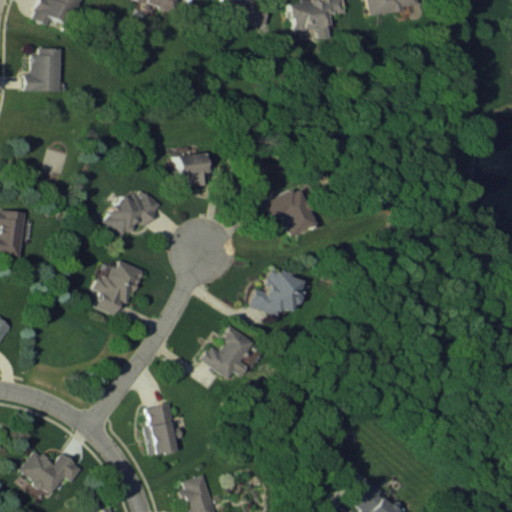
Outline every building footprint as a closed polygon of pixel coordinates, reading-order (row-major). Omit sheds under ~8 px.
[(65,27),(73,0),(33,0),(29,17),(65,27)] [(167,0),(130,0),(165,10),(167,0)] [(215,0),(216,23),(261,22),(260,0),(215,0)] [(337,12),(336,0),(281,0),(284,29),(318,26),(317,13),(337,12)] [(361,0),(363,12),(408,6),(407,0),(361,0)] [(53,89),(53,46),(24,46),(24,73),(16,73),(16,89),(53,89)] [(190,177),(191,182),(204,181),(202,152),(165,154),(167,178),(190,177)] [(250,204),(258,224),(278,216),(286,235),(309,225),(293,186),(250,204)] [(137,226),(155,202),(139,190),(135,195),(129,190),(122,200),(115,194),(97,219),(118,235),(129,220),(137,226)] [(0,254),(13,256),(17,210),(0,209),(0,254)] [(134,269),(104,255),(83,303),(113,316),(134,269)] [(249,304),(291,317),(303,279),(262,266),(249,304)] [(228,378),(232,370),(241,375),(247,364),(240,360),(252,340),(227,325),(213,348),(205,343),(196,358),(228,378)] [(139,405),(142,452),(170,450),(166,402),(139,405)] [(14,468),(45,494),(59,476),(65,480),(75,468),(56,452),(47,463),(29,449),(14,468)] [(212,511),(199,474),(178,481),(181,488),(175,490),(182,511),(212,511)] [(347,511),(397,511),(355,482),(338,505),(347,511)]
